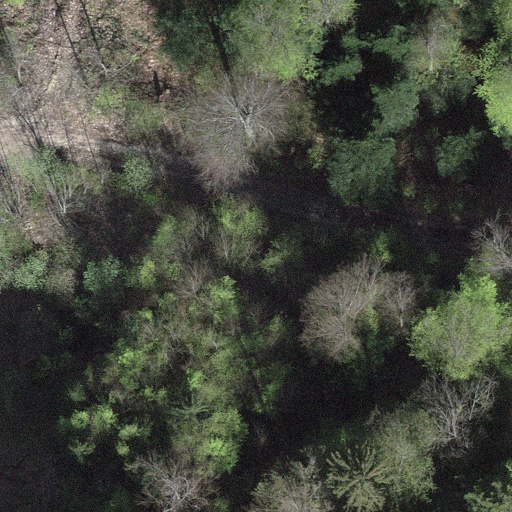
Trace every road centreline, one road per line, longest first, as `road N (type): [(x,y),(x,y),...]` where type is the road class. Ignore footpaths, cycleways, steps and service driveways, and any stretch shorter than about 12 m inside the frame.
road 1 (track): [(511,249),(403,242),(175,188)]
road 2 (track): [(0,151),(100,166),(175,188)]
